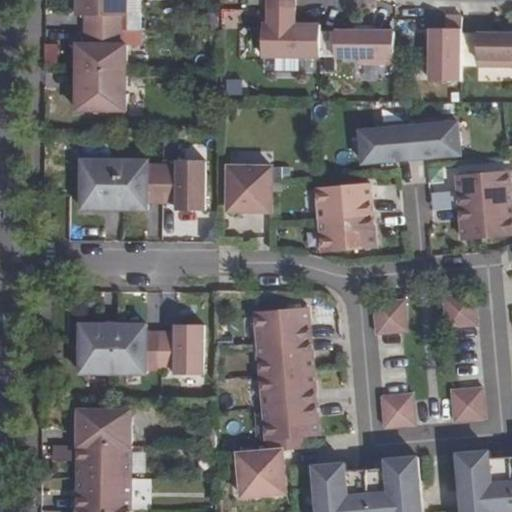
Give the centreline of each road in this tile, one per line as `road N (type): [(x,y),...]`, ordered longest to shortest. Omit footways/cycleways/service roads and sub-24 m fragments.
road 1 (residential): [(487,266),(496,435),(385,448),(371,434),(357,277)]
road 2 (residential): [(0,259),(282,263),(357,277)]
road 3 (residential): [(357,277),(487,266)]
